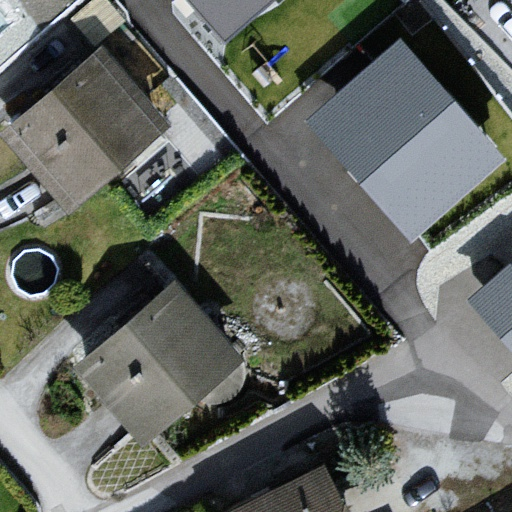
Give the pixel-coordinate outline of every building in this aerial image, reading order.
[(255,0),(194,0),(221,30),(255,0)] [(390,24),(296,107),(404,228),(498,145),(390,24)] [(94,47),(0,127),(0,149),(46,208),(160,125),(94,47)] [(511,273),(501,262),(466,292),(511,345),(511,273)] [(167,283),(55,371),(122,443),(228,362),(167,283)] [(347,511),(319,455),(202,511),(347,511)]
